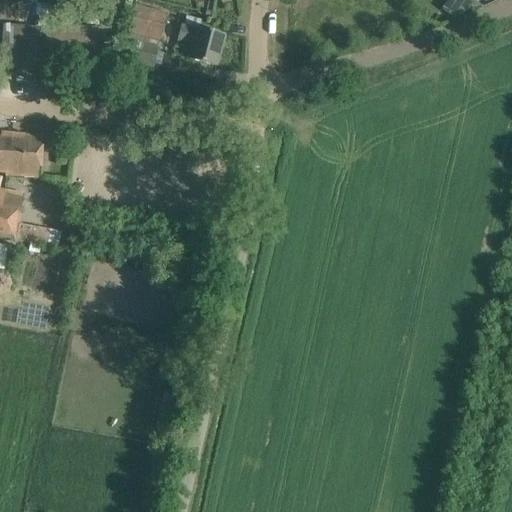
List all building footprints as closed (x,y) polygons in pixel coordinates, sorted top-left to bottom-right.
[(453,17),(480,4),(473,0),(448,0),(442,9),(453,17)] [(106,35),(58,31),(60,7),(17,3),(15,27),(3,26),(0,57),(0,67),(102,77),(106,35)] [(135,6),(128,32),(160,40),(167,15),(135,6)] [(169,36),(177,38),(177,40),(192,44),(188,61),(215,67),(223,35),(196,29),(196,30),(172,24),(169,36)] [(158,49),(131,42),(126,61),(153,68),(158,49)] [(44,136),(6,133),(3,175),(6,175),(6,177),(41,180),(44,136)] [(0,240),(14,243),(19,213),(0,209),(0,240)] [(15,248),(0,245),(0,279),(4,280),(5,271),(11,272),(15,248)]
